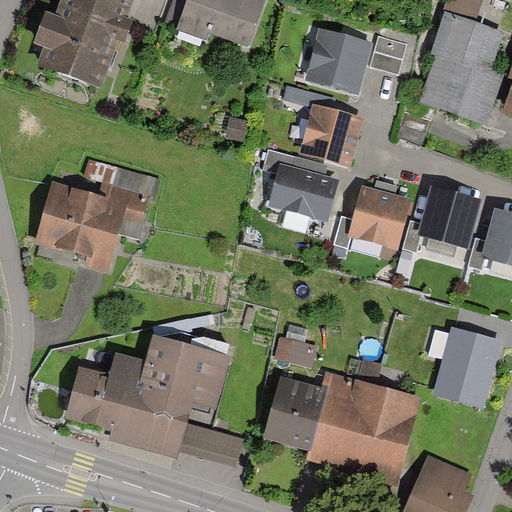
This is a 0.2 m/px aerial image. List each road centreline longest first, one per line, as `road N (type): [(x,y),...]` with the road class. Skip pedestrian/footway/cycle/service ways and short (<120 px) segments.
road 1 (residential): [(3,447),(23,336),(0,219)]
road 2 (tertiary): [(210,511),(3,447)]
